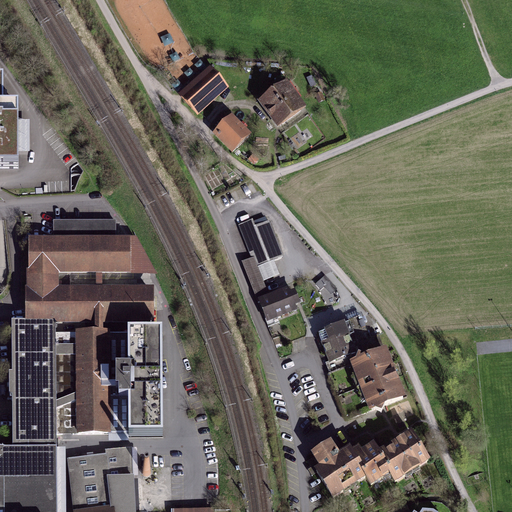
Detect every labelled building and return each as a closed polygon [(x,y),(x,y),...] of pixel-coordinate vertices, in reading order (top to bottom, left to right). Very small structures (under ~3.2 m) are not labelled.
[(196,120),(228,90),(208,68),(175,98),(196,120)] [(3,78),(0,77),(0,173),(18,174),(18,109),(3,109),(3,78)] [(309,114),(289,85),(260,106),(280,134),(309,114)] [(324,101),(321,94),(316,97),(319,103),(324,101)] [(248,139),(232,120),(214,135),(231,154),(248,139)] [(29,273),(29,292),(56,292),(55,273),(73,273),(111,273),(128,273),(127,236),(116,236),(115,222),(54,222),(54,242),(32,242),(32,273),(29,273)] [(286,260),(272,226),(256,233),(252,224),(241,229),(254,259),(258,268),(286,260)] [(302,319),(293,296),(271,304),(258,268),(254,259),(243,263),(268,331),(302,319)] [(75,292),(56,292),(29,292),(29,311),(29,323),(55,323),(150,322),(150,292),(143,292),(92,292),(75,292)] [(334,330),(320,334),(328,356),(331,365),(380,347),(377,337),(370,340),(363,320),(334,330)] [(29,323),(12,323),(13,391),(13,448),(29,448),(56,448),(56,445),(56,435),(55,335),(55,323),(29,323)] [(108,435),(108,335),(93,335),(93,329),(85,329),(85,335),(55,335),(56,435),(108,435)] [(108,335),(108,435),(114,435),(123,435),(129,435),(129,438),(163,437),(163,418),(162,333),(128,334),(128,335),(108,335)] [(401,399),(382,347),(380,347),(331,365),(328,366),(347,418),(381,406),(401,399)] [(393,491),(430,468),(410,437),(403,442),(382,455),(375,444),(364,451),(361,453),(356,447),(338,458),(330,446),(311,458),(316,465),(320,471),(314,475),(331,501),(363,481),(370,493),(388,482),(393,491)] [(0,511),(57,511),(57,507),(56,448),(29,448),(13,448),(13,449),(0,449),(0,511)] [(81,459),(69,460),(71,477),(73,494),(74,505),(74,511),(134,511),(133,478),(132,478),(132,476),(139,476),(138,455),(137,449),(105,452),(106,456),(81,459)]
